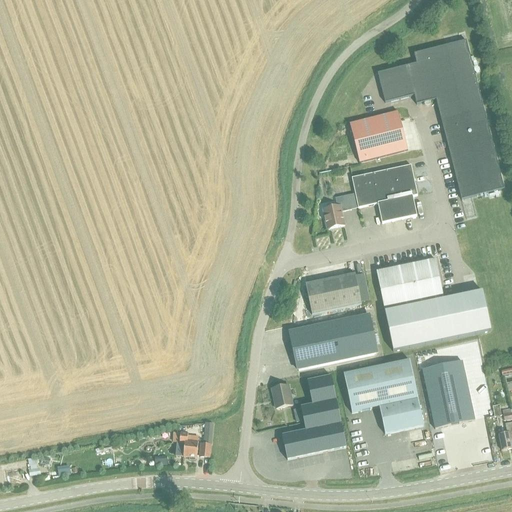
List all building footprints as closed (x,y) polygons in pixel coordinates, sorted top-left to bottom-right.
[(416,64),(377,74),(385,104),(414,96),(416,105),(425,103),(425,105),(429,104),(429,102),(436,100),(461,201),(504,190),(466,41),(414,55),(416,64)] [(397,112),(349,124),(359,164),(407,152),(397,112)] [(351,195),(352,200),(356,199),(358,209),(377,205),(382,224),(417,217),(412,197),(417,196),(411,166),(351,179),(355,195),(351,195)] [(352,200),(351,195),(335,199),(337,208),(323,211),(327,230),(344,227),(341,213),(351,211),(349,200),(352,200)] [(435,260),(376,273),(393,352),(491,331),(482,291),(443,300),(435,260)] [(355,275),(305,286),(311,316),(361,305),(355,275)] [(368,316),(290,332),(298,372),(376,355),(368,316)] [(423,427),(408,361),(344,376),(351,412),(378,406),(384,435),(423,427)] [(462,362),(422,371),(435,430),(475,422),(462,362)] [(346,449),(332,378),(307,383),(312,406),(301,409),(302,415),(306,432),(282,437),(287,461),(346,449)] [(292,406),(288,387),(272,390),(276,410),(292,406)] [(495,418),(501,417),(499,406),(493,408),(495,418)] [(505,422),(511,420),(511,418),(511,411),(503,413),(505,422)] [(511,449),(511,423),(505,425),(507,434),(498,436),(502,452),(511,449)] [(211,459),(214,426),(206,425),(204,446),(201,445),(200,458),(211,459)] [(174,434),(173,444),(177,444),(176,457),(183,457),(183,459),(190,459),(190,461),(195,462),(195,460),(197,460),(198,444),(199,437),(188,436),(188,435),(180,434),(174,434)] [(446,452),(452,450),(448,439),(443,440),(446,452)] [(167,458),(155,459),(155,467),(167,466),(167,458)] [(60,477),(71,476),(71,467),(59,467),(60,477)] [(40,469),(29,471),(30,477),(41,475),(40,469)]
